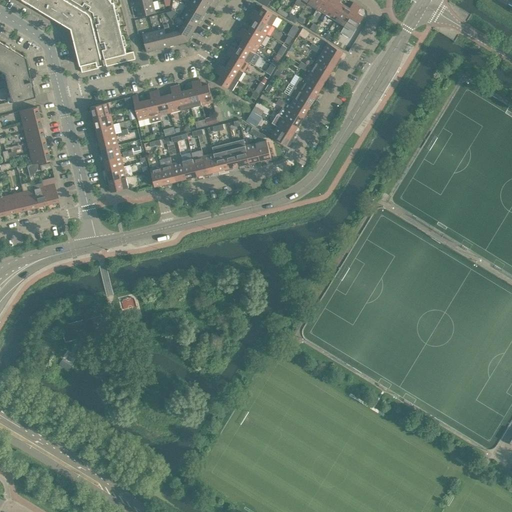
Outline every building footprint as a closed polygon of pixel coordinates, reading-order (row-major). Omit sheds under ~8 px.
[(111,0),(25,0),(71,28),(82,72),(99,68),(98,65),(106,63),(107,66),(135,59),(136,59),(134,51),(126,53),(114,1),(112,2),(111,0)] [(209,5),(200,0),(191,0),(188,5),(204,15),(209,5)] [(309,0),(308,3),(317,8),(321,0),(309,0)] [(321,0),(317,8),(326,14),(334,0),(321,0)] [(339,1),(339,0),(334,0),(326,14),(335,20),(345,4),(339,1)] [(138,16),(156,12),(153,1),(136,6),(138,16)] [(353,2),(350,7),(345,4),(335,20),(345,25),(357,4),(353,2)] [(354,31),(364,16),(358,12),(361,7),(357,4),(345,25),(354,31)] [(183,15),(187,18),(187,17),(198,24),(204,15),(188,5),(183,15)] [(259,12),(253,8),(251,12),(272,25),(278,15),(262,6),(259,12)] [(277,12),(286,17),(289,13),(279,8),(277,12)] [(171,11),(166,12),(171,19),(177,11),(173,9),(171,11)] [(248,16),(254,19),(251,25),(266,34),(272,25),(251,12),(248,16)] [(289,12),(287,17),(295,23),(298,19),(298,18),(289,12)] [(187,17),(187,18),(180,30),(188,41),(198,24),(187,17)] [(314,22),(310,28),(315,31),(319,25),(314,22)] [(248,30),(242,27),(240,31),(261,43),(266,34),(251,25),(248,30)] [(166,33),(164,28),(154,31),(158,48),(168,46),(165,33),(166,33)] [(180,30),(166,33),(165,33),(168,46),(188,41),(180,30)] [(143,34),(147,51),(158,48),(154,31),(143,34)] [(237,35),(243,38),(240,43),(255,53),(261,43),(240,31),(237,35)] [(0,69),(3,71),(11,101),(34,95),(32,85),(34,85),(32,80),(30,81),(24,56),(9,47),(10,45),(6,43),(5,44),(0,41),(0,69)] [(328,42),(322,52),(339,62),(341,60),(340,57),(343,51),(328,42)] [(237,49),(231,45),(228,49),(250,62),(255,53),(240,43),(237,49)] [(287,47),(283,44),(277,53),(282,56),(287,47)] [(226,53),(232,56),(229,62),(244,71),(250,62),(228,49),(226,53)] [(322,52),(316,61),(332,70),(335,65),(338,65),(339,62),(322,52)] [(272,63),(273,64),(276,65),(282,56),(277,53),(272,63)] [(316,61),(311,70),(328,81),(330,78),(329,76),(328,75),(332,70),(316,61)] [(225,67),(220,64),(217,68),(238,80),(244,71),(229,62),(225,67)] [(276,65),(273,64),(272,63),(266,72),(271,74),(272,72),(276,65)] [(217,81),(233,90),(238,80),(217,68),(215,72),(221,75),(217,81)] [(311,70),(305,79),(320,89),(324,83),(324,84),(327,83),(328,81),(311,70)] [(305,79),(300,76),(294,86),(317,99),(319,97),(318,94),(317,94),(320,89),(305,79)] [(209,84),(202,86),(201,79),(196,80),(202,104),(213,101),(209,84)] [(192,81),(193,88),(187,89),(191,107),(202,104),(196,80),(192,81)] [(261,81),(255,90),(260,93),(265,84),(261,81)] [(181,91),(180,84),(175,85),(181,109),(191,107),(187,89),(181,91)] [(175,85),(171,87),(172,93),(166,94),(171,112),(181,109),(175,85)] [(289,95),(294,98),(309,107),(312,102),(313,102),(315,102),(317,99),(294,86),(289,95)] [(160,96),(159,90),(154,91),(160,115),(171,112),(166,94),(160,96)] [(259,93),(254,90),(251,96),(256,99),(259,93)] [(150,117),(151,122),(161,120),(160,115),(154,91),(150,92),(151,98),(145,100),(150,117)] [(139,120),(150,117),(145,100),(139,101),(138,95),(133,96),(139,120)] [(130,96),(125,98),(127,109),(128,109),(133,108),(130,96)] [(281,106),(283,107),(287,109),(288,107),(306,118),(307,115),(307,113),(306,112),(309,107),(294,98),(290,105),(283,101),(281,106)] [(108,102),(91,106),(92,113),(90,113),(91,118),(111,113),(108,102)] [(37,106),(19,111),(22,122),(40,118),(37,106)] [(255,106),(252,110),(261,116),(264,111),(255,106)] [(278,114),(283,116),(298,126),(301,120),(302,121),(304,120),(306,118),(288,107),(287,109),(283,107),(278,114)] [(252,110),(246,120),(257,126),(262,117),(261,116),(252,110)] [(92,122),(94,122),(96,128),(113,124),(111,113),(91,118),(92,122)] [(217,116),(207,118),(209,124),(218,122),(217,116)] [(298,126),(283,116),(277,126),(295,136),(296,134),(296,131),(295,131),(298,126)] [(40,118),(22,122),(25,133),(42,129),(40,118)] [(97,134),(95,134),(96,139),(116,134),(113,124),(96,128),(97,134)] [(295,136),(277,126),(271,135),(287,145),(290,139),(291,139),(293,139),(295,136)] [(42,129),(25,133),(27,143),(45,139),(42,129)] [(97,143),(99,143),(101,149),(119,144),(116,134),(96,139),(97,143)] [(45,139),(27,143),(30,154),(47,150),(45,139)] [(244,139),(233,142),(239,165),(245,163),(245,164),(247,165),(250,165),(245,145),(244,139)] [(256,142),(260,160),(266,158),(266,159),(268,160),(272,159),(267,140),(256,142)] [(233,142),(223,144),(229,170),(232,169),(233,167),(233,166),(239,165),(233,142)] [(256,142),(245,145),(250,165),(253,164),(254,162),(254,161),(260,160),(256,142)] [(102,155),(100,155),(101,160),(121,155),(119,144),(101,149),(102,155)] [(212,147),(214,153),(218,170),(224,169),(226,171),(229,170),(223,144),(212,147)] [(32,164),(50,160),(47,150),(30,154),(32,164)] [(214,153),(203,155),(208,175),(211,174),(212,172),(218,170),(214,153)] [(102,164),(105,164),(106,170),(124,165),(121,155),(101,160),(102,164)] [(203,155),(193,158),(197,175),(203,174),(203,175),(205,176),(208,175),(203,155)] [(162,165),(166,185),(169,185),(171,183),(170,182),(176,180),(172,163),(170,157),(160,159),(162,165)] [(182,160),(187,180),(190,180),(192,177),(191,177),(197,175),(193,158),(182,160)] [(182,160),(172,163),(176,180),(182,179),(182,180),(184,181),(187,180),(182,160)] [(108,176),(105,176),(106,181),(126,176),(124,165),(106,170),(108,176)] [(162,165),(151,168),(155,186),(161,184),(161,185),(164,186),(166,185),(162,165)] [(108,185),(110,185),(112,191),(129,187),(126,176),(106,181),(108,185)] [(32,185),(33,189),(37,206),(48,204),(43,186),(42,182),(32,185)] [(54,183),(43,186),(48,204),(59,201),(54,183)] [(37,206),(33,189),(22,191),(27,209),(37,206)] [(27,209),(22,191),(12,194),(16,211),(27,209)] [(16,211),(12,194),(1,196),(6,214),(16,211)] [(101,315),(61,325),(65,341),(105,332),(101,315)]
